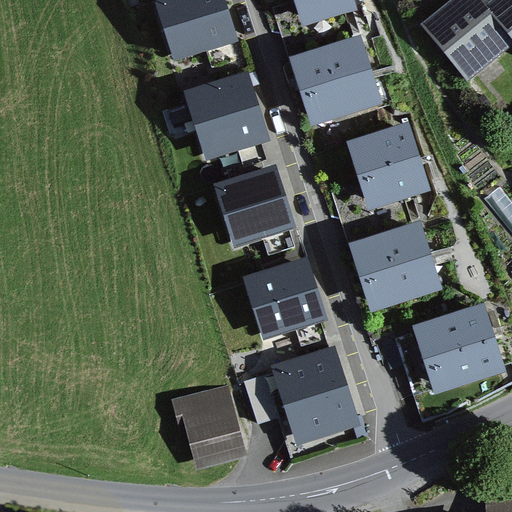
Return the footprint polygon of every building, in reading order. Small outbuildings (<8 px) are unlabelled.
[(181,54),(229,38),(217,0),(171,0),(164,2),(181,54)] [(350,7),(347,0),(303,0),(309,20),(350,7)] [(482,0),(456,0),(426,26),(424,26),(468,79),(511,41),(511,0),(497,0),(489,8),(482,0)] [(375,101),(357,44),(300,62),(318,119),(375,101)] [(213,153),(261,138),(243,80),(194,96),(213,153)] [(423,188),(405,130),(357,146),(376,203),(423,188)] [(241,239),(289,224),(272,173),(224,188),(241,239)] [(435,286),(417,229),(360,248),(378,305),(435,286)] [(270,332),(319,317),(302,265),(254,281),(270,332)] [(499,368),(480,311),(423,329),(442,387),(499,368)] [(304,437),(352,421),(331,354),(282,370),(304,437)] [(190,407),(204,461),(240,452),(221,398),(190,407)] [(511,511),(511,500),(492,501),(492,511),(511,511)]
